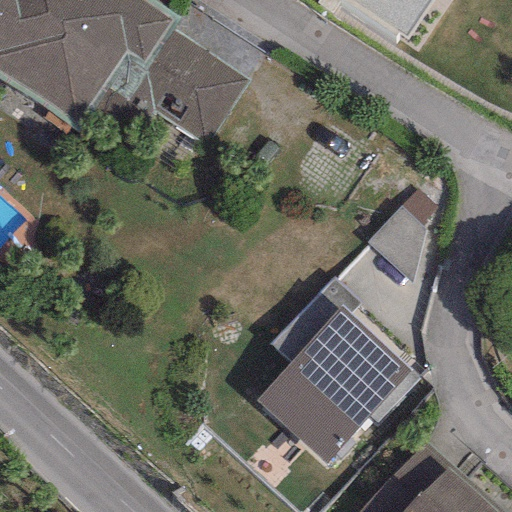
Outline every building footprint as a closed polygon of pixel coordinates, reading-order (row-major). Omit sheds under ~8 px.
[(0,0),(0,74),(79,126),(89,110),(110,123),(129,94),(205,144),(243,85),(171,39),(181,23),(146,0),(0,0)] [(343,0),(404,40),(430,0),(343,0)] [(433,207),(416,189),(365,242),(410,283),(423,227),(433,207)] [(340,308),(347,315),(359,302),(331,276),(268,343),(289,362),(340,308)] [(347,315),(340,308),(289,362),(253,402),(322,465),(367,417),(375,424),(417,378),(347,315)] [(402,511),(448,465),(423,442),(357,511),(402,511)] [(499,511),(448,465),(402,511),(499,511)]
